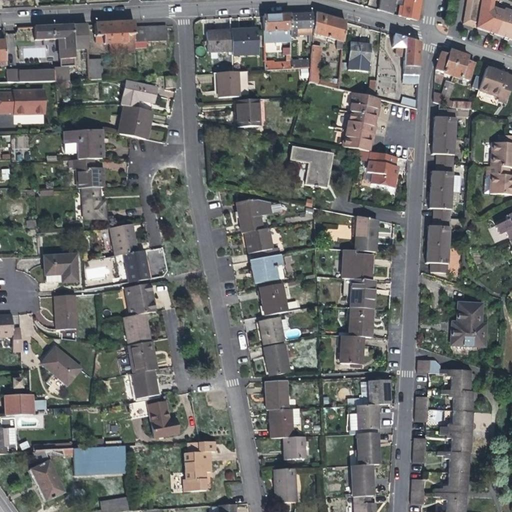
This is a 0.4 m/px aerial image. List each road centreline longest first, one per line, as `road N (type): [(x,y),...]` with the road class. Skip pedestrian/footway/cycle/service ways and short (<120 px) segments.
road 1 (residential): [(182,7),(188,175),(256,511)]
road 2 (residential): [(399,511),(430,32)]
road 3 (residential): [(182,7),(312,1),(430,32)]
road 4 (residential): [(0,16),(182,7)]
road 5 (unknown): [(187,153),(156,155),(147,173),(159,247)]
